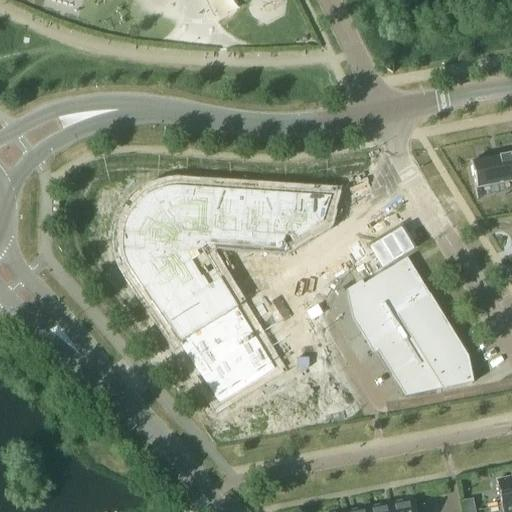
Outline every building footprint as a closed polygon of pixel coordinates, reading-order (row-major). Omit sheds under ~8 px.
[(511,182),(511,155),(470,163),(475,190),(511,182)] [(114,239),(114,244),(115,249),(115,254),(116,259),(118,263),(120,268),(122,272),(125,276),(214,403),(270,368),(196,250),(203,246),(274,249),(278,249),(278,254),(279,254),(280,245),(315,223),(307,211),(308,194),(173,187),(172,187),(169,187),(164,187),(160,188),(155,189),(150,191),(146,193),(141,195),(137,198),(133,201),(130,204),(127,208),(124,212),(121,216),(119,220),(117,225),(116,230),(115,234),(114,239)] [(449,388),(472,383),(472,382),(467,358),(412,268),(411,265),(408,262),(406,259),(359,288),(350,293),(355,317),(377,353),(404,397),(435,391),(449,388)] [(511,479),(497,483),(502,507),(511,504),(511,479)] [(414,511),(413,500),(389,504),(390,511),(414,511)] [(464,511),(471,511),(474,511),(472,500),(463,501),(464,511)]
